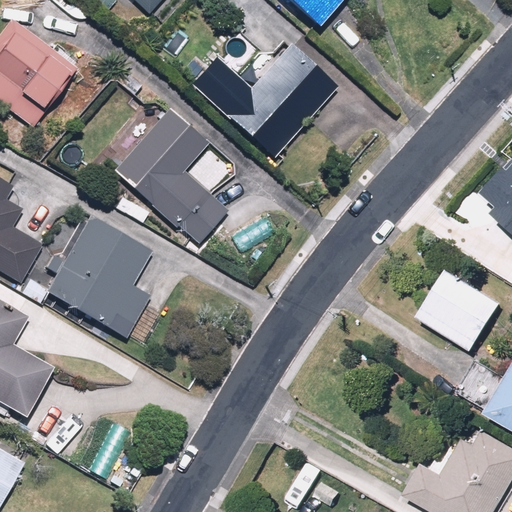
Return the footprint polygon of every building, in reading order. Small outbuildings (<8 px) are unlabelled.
[(87,0),(104,14),(107,12),(131,33),(159,0),(87,0)] [(266,0),(308,38),(343,0),(266,0)] [(0,22),(0,110),(30,131),(71,71),(0,22)] [(243,95),(208,64),(206,63),(182,89),(265,165),(330,93),(283,51),(243,95)] [(204,150),(162,111),(107,175),(192,250),(223,214),(181,177),(204,150)] [(493,206),(511,222),(511,160),(486,190),(498,201),(493,206)] [(0,281),(12,289),(37,249),(9,232),(19,215),(0,203),(0,199),(6,190),(0,186),(0,281)] [(146,255),(83,219),(39,298),(121,344),(146,299),(127,288),(146,255)] [(440,272),(410,320),(464,354),(494,305),(440,272)] [(24,323),(0,309),(0,417),(16,426),(47,372),(8,350),(24,323)] [(511,360),(477,417),(511,438),(511,360)] [(489,511),(511,472),(511,454),(478,436),(470,448),(436,429),(397,499),(419,511),(489,511)] [(0,457),(0,503),(20,469),(0,457)]
